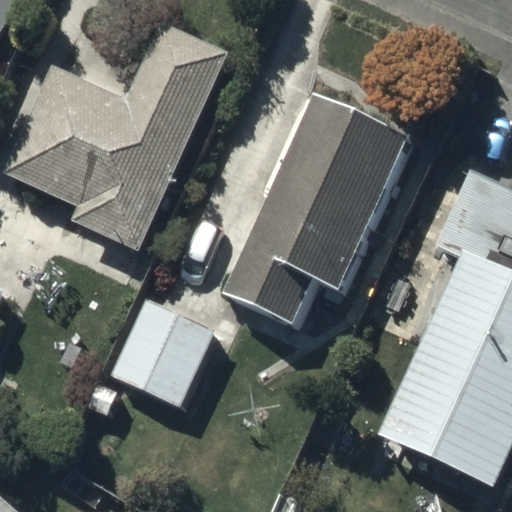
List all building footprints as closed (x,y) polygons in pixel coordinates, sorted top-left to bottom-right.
[(0,0),(0,51),(27,7),(15,0),(0,0)] [(62,73),(12,178),(88,214),(82,227),(145,257),(149,250),(159,255),(212,141),(203,137),(213,116),(221,120),(237,86),(228,82),(238,60),(171,28),(134,107),(62,73)] [(322,99),(231,298),(301,331),(322,286),(346,297),(418,142),(322,99)] [(441,252),(466,263),(385,441),(498,492),(511,461),(511,272),(511,271),(511,193),(476,177),(441,252)] [(0,293),(0,322),(11,298),(0,293)] [(151,304),(115,380),(186,413),(222,337),(151,304)] [(22,511),(0,493),(0,511),(22,511)]
